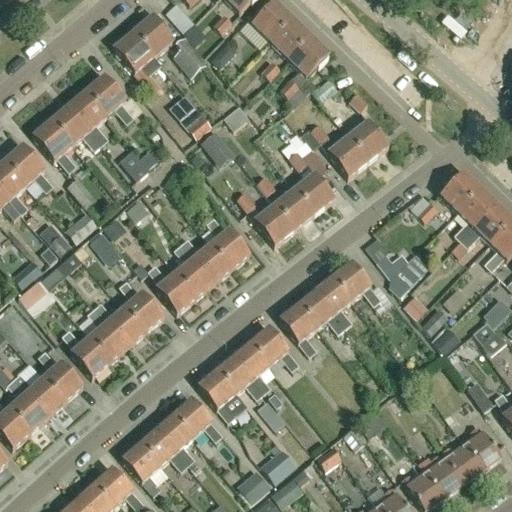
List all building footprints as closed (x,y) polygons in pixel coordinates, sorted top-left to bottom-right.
[(201,0),(183,0),(182,2),(189,11),(201,0)] [(258,0),(222,0),(221,1),(240,19),(258,0)] [(270,48),(292,24),(274,6),(251,30),(270,48)] [(170,18),(179,36),(193,29),(184,11),(170,18)] [(212,31),(221,39),(232,28),(223,20),(212,31)] [(152,21),(133,38),(154,63),(165,53),(173,62),(172,63),(190,84),(208,68),(185,42),(177,50),(152,21)] [(288,65),(311,42),(292,24),(270,48),(288,65)] [(154,63),(133,38),(113,55),(134,80),(150,100),(160,93),(150,80),(161,71),(154,63)] [(329,60),(311,42),(288,65),(306,83),(329,60)] [(271,67),(253,87),(261,95),(280,75),(271,67)] [(104,81),(86,97),(107,122),(114,116),(126,130),(133,123),(122,110),(125,107),(104,81)] [(313,97),(320,109),(338,96),(328,84),(313,97)] [(293,113),(306,101),(290,85),(279,96),(287,104),(284,107),(293,113)] [(107,122),(86,97),(68,112),(101,151),(108,145),(96,131),(107,122)] [(358,98),(348,107),(359,118),(368,109),(358,98)] [(249,123),(239,111),(223,123),(223,124),(233,136),(249,123)] [(101,151),(68,112),(50,127),(71,152),(82,143),(94,157),(101,151)] [(211,133),(203,123),(195,113),(180,126),(181,127),(187,135),(195,145),(211,133)] [(368,126),(347,142),(367,168),(388,152),(368,126)] [(64,158),(71,152),(50,127),(46,130),(45,130),(36,138),(32,142),(53,168),(56,165),(68,179),(76,172),(64,158)] [(367,168),(347,142),(335,152),(327,143),(329,142),(319,130),(310,137),(308,134),(300,140),(311,156),(319,149),(327,158),(347,184),(367,168)] [(334,205),(314,179),(302,163),(311,156),(300,140),(298,138),(279,153),(288,164),(304,186),(293,195),(314,220),(334,205)] [(217,142),(204,152),(217,169),(230,159),(217,142)] [(22,151),(5,166),(27,191),(33,185),(46,198),(53,192),(41,178),(44,175),(22,151)] [(149,176),(140,164),(132,155),(118,167),(135,187),(149,176)] [(195,179),(181,163),(162,180),(176,196),(195,179)] [(27,191),(5,166),(0,170),(0,195),(22,220),(28,215),(16,201),(27,191)] [(456,217),(479,194),(462,177),(439,201),(456,217)] [(266,181),(256,190),(266,201),(276,194),(266,181)] [(97,205),(78,183),(66,193),(85,215),(97,205)] [(451,256),(496,210),(479,194),(456,217),(466,227),(453,241),(459,246),(450,256),(451,256)] [(22,220),(0,195),(0,214),(2,213),(13,225),(20,219),(21,221),(22,220)] [(314,220),(293,195),(273,211),(294,236),(314,220)] [(294,236),(273,211),(261,220),(254,212),(255,210),(246,198),(236,206),(253,226),(273,252),(294,236)] [(437,215),(423,202),(411,214),(425,228),(437,215)] [(140,206),(127,216),(137,228),(150,217),(140,206)] [(490,250),(511,227),(511,225),(496,210),(451,256),(458,262),(479,240),(490,250)] [(97,231),(85,218),(64,237),(75,250),(97,231)] [(249,261),(229,236),(228,235),(225,238),(213,223),(205,230),(217,244),(210,250),(231,276),(249,261)] [(511,261),(511,227),(490,250),(496,257),(484,270),(491,277),(503,263),(507,267),(511,261)] [(71,252),(60,240),(48,250),(59,263),(71,252)] [(231,276),(210,250),(199,259),(188,245),(180,251),(212,290),(231,276)] [(212,290),(180,251),(173,257),(184,270),(173,280),(194,305),(212,290)] [(74,257),(59,271),(67,280),(82,267),(74,257)] [(394,279),(407,266),(401,258),(391,266),(386,259),(375,268),(389,285),(394,279)] [(429,272),(415,259),(407,266),(394,279),(408,294),(429,272)] [(351,268),(333,282),(358,314),(360,312),(355,304),(363,298),(373,311),(380,305),(370,292),(351,268)] [(194,305),(173,280),(166,285),(155,271),(147,278),(158,292),(155,295),(176,320),(194,305)] [(358,314),(333,282),(315,296),(334,321),(355,347),(362,342),(359,338),(348,324),(358,317),(356,315),(358,314)] [(142,298),(138,301),(127,287),(126,288),(125,288),(118,293),(130,308),(124,313),(145,339),(163,323),(142,298)] [(46,298),(38,288),(18,304),(26,314),(46,298)] [(355,347),(334,321),(315,296),(296,311),(315,335),(327,326),(337,340),(344,334),(354,348),(355,347)] [(427,314),(414,301),(404,310),(417,324),(427,314)] [(145,339),(124,313),(113,323),(101,309),(94,315),(127,354),(145,339)] [(15,317),(9,311),(2,317),(0,319),(0,336),(11,326),(8,323),(15,317)] [(315,335),(296,311),(278,325),(297,350),(298,349),(308,362),(316,356),(306,343),(315,335)] [(446,321),(438,312),(421,329),(429,338),(446,321)] [(127,354),(94,315),(87,320),(99,334),(88,344),(109,369),(127,354)] [(268,333),(250,347),(270,371),(280,363),(291,376),(299,370),(288,357),(268,333)] [(444,358),(459,343),(449,333),(434,349),(444,358)] [(109,369),(88,344),(81,350),(69,336),(61,343),(73,356),(70,359),(91,385),(109,369)] [(0,358),(15,348),(10,341),(0,348),(0,358)] [(270,371),(250,347),(232,362),(263,399),(270,393),(259,380),(270,371)] [(60,367),(57,370),(45,357),(37,364),(50,377),(42,383),(65,408),(82,392),(60,367)] [(263,399),(232,362),(214,377),(239,407),(241,406),(236,400),(245,392),(256,405),(263,399)] [(47,424),(13,385),(5,377),(0,380),(0,385),(18,405),(7,415),(29,439),(47,424)] [(239,407),(214,377),(197,392),(216,416),(217,415),(227,429),(235,422),(229,415),(239,407)] [(65,408),(42,383),(32,392),(20,379),(13,385),(47,424),(65,408)] [(473,384),(464,391),(483,417),(493,410),(473,384)] [(511,413),(502,398),(494,404),(504,419),(500,422),(511,438),(511,413)] [(211,428),(191,405),(173,420),(194,443),(204,434),(212,444),(215,447),(222,441),(211,428)] [(29,439),(7,415),(1,421),(0,419),(0,441),(12,455),(29,439)] [(202,453),(194,443),(173,420),(156,435),(187,471),(194,465),(183,452),(192,444),(200,454),(202,453)] [(500,463),(482,438),(483,437),(478,430),(469,437),(474,444),(463,452),(481,477),(500,463)] [(354,433),(343,442),(354,456),(365,448),(354,433)] [(187,471),(156,435),(138,450),(158,474),(169,464),(180,477),(187,471)] [(462,491),(444,465),(443,466),(439,459),(430,465),(423,461),(415,448),(407,454),(443,504),(462,491)] [(158,474),(138,450),(121,466),(141,489),(141,488),(152,501),(160,495),(149,482),(158,474)] [(481,477),(463,452),(454,458),(450,451),(440,458),(445,464),(444,465),(462,491),(481,477)] [(325,477),(341,465),(332,453),(316,465),(325,477)] [(275,489),(296,473),(281,454),(260,472),(275,489)] [(431,511),(443,504),(407,454),(405,455),(424,479),(414,487),(409,480),(401,486),(419,511),(431,511)] [(132,496),(111,473),(93,490),(112,511),(120,511),(118,509),(124,504),(131,511),(137,511),(142,508),(132,497),(132,496)] [(309,483),(303,475),(293,482),(299,491),(309,483)] [(255,477),(236,492),(250,509),(269,494),(255,477)] [(284,511),(303,498),(292,484),(270,501),(278,511),(284,511)] [(112,511),(93,490),(77,504),(84,511),(112,511)] [(403,511),(395,500),(396,499),(391,493),(385,498),(380,491),(366,501),(375,511),(403,511)]
